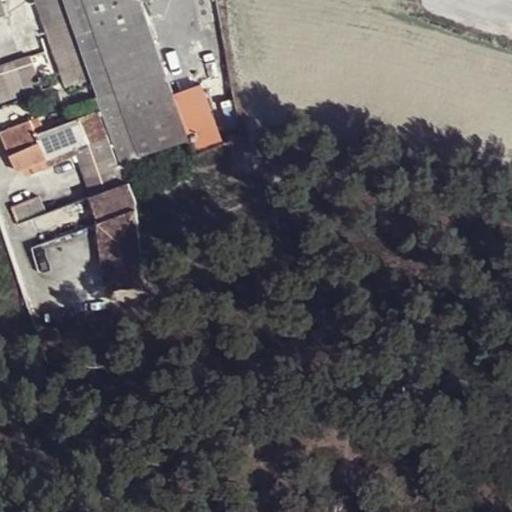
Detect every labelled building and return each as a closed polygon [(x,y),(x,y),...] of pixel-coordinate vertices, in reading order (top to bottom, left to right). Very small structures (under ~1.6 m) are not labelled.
[(95,79),(68,0),(38,0),(67,88),(95,79)] [(68,0),(95,79),(100,94),(120,153),(191,139),(173,85),(144,0),(68,0)] [(32,52),(17,58),(30,94),(45,89),(32,52)] [(17,58),(0,63),(0,104),(30,94),(17,58)] [(198,76),(173,85),(191,139),(196,152),(221,143),(198,76)] [(120,153),(100,94),(96,95),(101,108),(109,131),(117,153),(120,153)] [(101,108),(81,116),(90,138),(109,131),(101,108)] [(40,116),(4,130),(22,171),(27,169),(42,163),(45,169),(78,157),(92,196),(129,186),(117,153),(109,131),(90,138),(81,116),(46,130),(40,116)] [(42,163),(27,169),(30,176),(45,169),(42,163)] [(132,193),(92,196),(100,276),(140,272),(132,193)] [(45,197),(17,210),(23,227),(51,214),(45,197)] [(377,423),(379,419),(364,413),(363,417),(362,422),(363,427),(365,428),(369,429),(373,427),(375,425),(377,423)]
